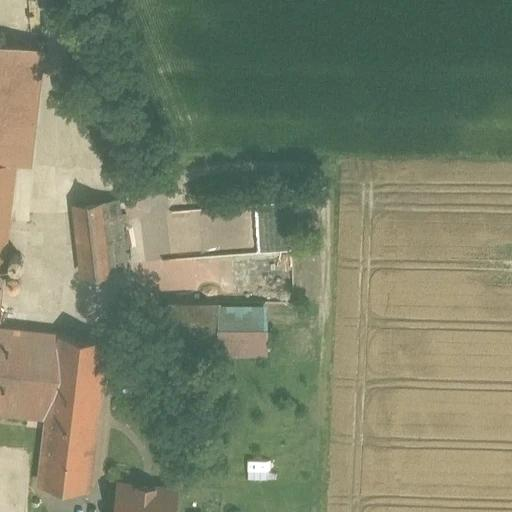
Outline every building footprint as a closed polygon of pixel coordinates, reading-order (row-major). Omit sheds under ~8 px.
[(44,47),(0,42),(0,159),(15,161),(30,163),(44,47)] [(15,161),(0,159),(0,282),(1,283),(15,161)] [(120,199),(75,203),(83,273),(127,267),(120,199)] [(217,301),(169,301),(168,351),(216,352),(217,305),(217,301)] [(268,306),(217,305),(216,352),(268,352),(268,306)] [(0,326),(0,408),(50,414),(50,411),(81,415),(84,390),(97,391),(104,339),(0,326)] [(81,415),(50,411),(50,414),(42,482),(86,487),(97,391),(84,390),(81,415)] [(13,481),(0,496),(0,511),(1,511),(17,511),(31,497),(13,481)] [(174,511),(177,489),(154,486),(154,485),(139,483),(138,484),(119,482),(115,511),(174,511)]
